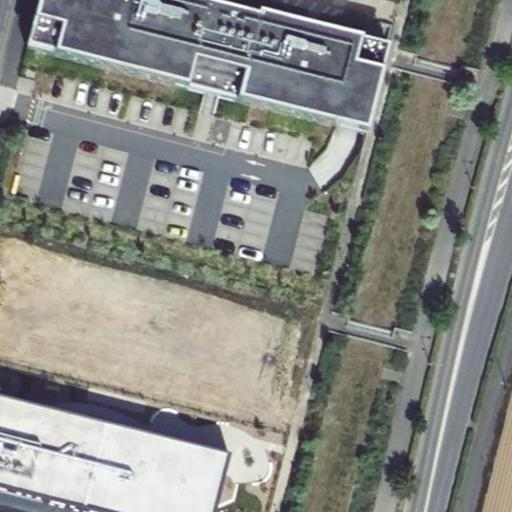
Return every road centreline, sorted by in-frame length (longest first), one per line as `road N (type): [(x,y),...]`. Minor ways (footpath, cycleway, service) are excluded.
road 1 (secondary): [(511,99),(420,511)]
road 2 (secondary): [(431,511),(511,222)]
